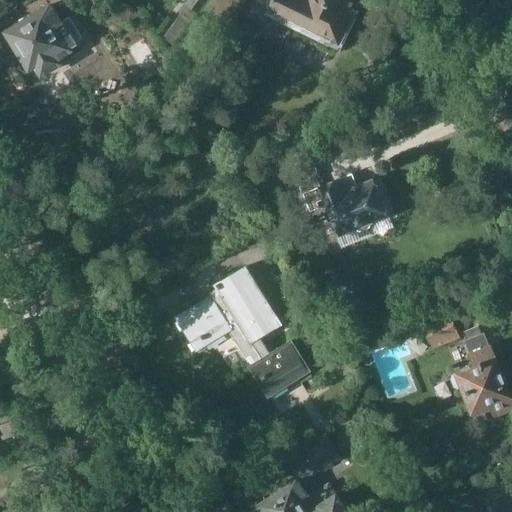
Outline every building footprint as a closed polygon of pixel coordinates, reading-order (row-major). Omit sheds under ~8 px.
[(178,17),(190,26),(209,0),(187,0),(176,16),(178,17)] [(239,13),(217,0),(211,0),(197,21),(226,37),(239,13)] [(333,50),(357,0),(272,0),(266,13),(295,27),(293,31),(333,50)] [(27,65),(29,68),(35,64),(41,73),(59,62),(56,58),(69,49),(67,46),(81,37),(69,18),(61,23),(50,4),(36,13),(35,12),(19,22),(19,23),(6,31),(20,53),(19,54),(19,55),(19,56),(19,58),(19,59),(20,59),(20,61),(22,62),(23,64),(25,64),(27,65)] [(190,26),(178,17),(163,39),(176,47),(190,26)] [(380,201),(377,193),(379,190),(376,184),(373,184),(372,178),(356,184),(354,179),(339,184),(337,179),(319,185),(316,177),(319,176),(314,163),(302,167),(298,156),(286,160),(296,184),(293,185),(303,211),(314,207),(315,208),(326,204),(338,233),(356,227),(357,229),(359,230),(368,227),(369,224),(368,222),(386,215),(384,210),(386,208),(384,202),(380,201)] [(228,329),(250,366),(271,354),(260,336),(279,324),(265,301),(264,302),(244,269),(245,268),(244,267),(216,285),(220,291),(211,297),(210,296),(176,317),(195,349),(228,329)] [(450,314),(423,325),(432,348),(459,337),(452,319),(468,312),(466,307),(450,314)] [(511,407),(511,402),(490,348),(484,351),(481,344),(487,342),(484,333),(481,335),(478,327),(465,332),(468,340),(465,341),(471,356),(470,356),(473,364),(456,370),(457,372),(452,374),(451,379),(453,387),(459,389),(462,387),(467,399),(466,402),(468,408),(471,410),(473,414),(491,407),(494,415),(511,407)] [(271,354),(250,366),(267,394),(307,370),(290,342),(271,354)] [(314,473),(340,457),(325,433),(299,450),(314,473)] [(297,481),(258,505),(262,511),(345,511),(328,485),(311,495),(309,492),(305,494),(297,481)] [(511,491),(492,499),(497,511),(507,511),(511,510),(511,491)]
